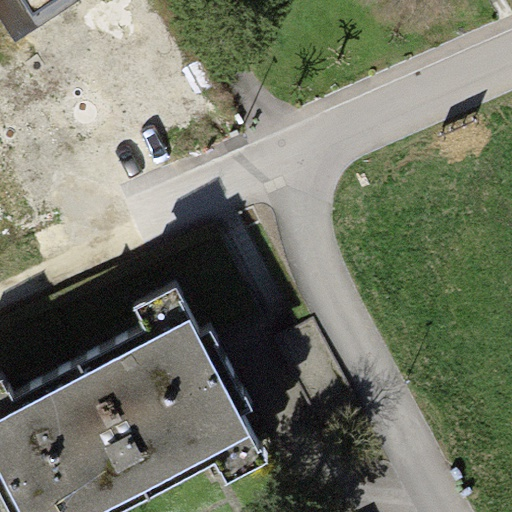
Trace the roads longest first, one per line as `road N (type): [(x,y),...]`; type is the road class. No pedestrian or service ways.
road 1 (track): [(0,301),(249,171),(293,168)]
road 2 (residential): [(511,56),(320,143),(293,168)]
